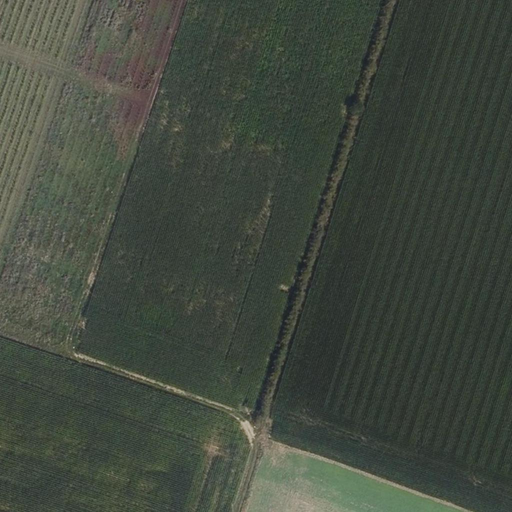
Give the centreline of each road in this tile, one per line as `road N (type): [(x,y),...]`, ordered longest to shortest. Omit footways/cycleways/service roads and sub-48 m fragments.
road 1 (track): [(239,511),(398,0)]
road 2 (track): [(0,48),(129,93)]
